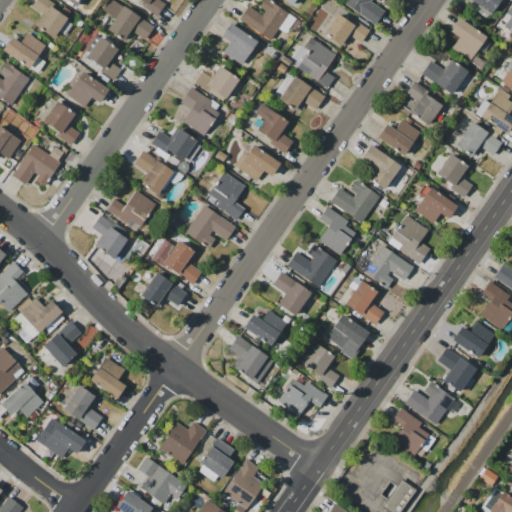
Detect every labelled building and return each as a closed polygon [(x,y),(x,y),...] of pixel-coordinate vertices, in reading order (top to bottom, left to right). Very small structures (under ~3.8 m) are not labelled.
[(53,4),(47,0),(35,0),(30,7),(42,15),(34,26),(52,39),(67,19),(51,7),(53,4)] [(153,27),(111,0),(107,0),(101,10),(113,18),(106,30),(123,41),(130,31),(144,41),(153,27)] [(269,41),(278,27),(285,31),(293,18),(264,0),(263,0),(256,11),(247,6),(237,21),(269,41)] [(502,27),(511,33),(511,1),(503,14),(508,18),(502,27)] [(334,13),(323,35),(343,46),(347,36),(360,43),(367,30),(334,13)] [(485,37),(458,18),(448,33),(457,39),(450,48),(469,61),(485,37)] [(241,66),(256,41),(228,24),(221,37),(228,42),(221,54),(241,66)] [(20,43),(10,37),(1,52),(37,73),(43,62),(37,58),(45,45),(25,33),(20,43)] [(112,79),(120,70),(109,62),(118,50),(99,36),(83,58),(112,79)] [(334,55),(313,41),(294,68),(325,90),(333,78),(323,71),(334,55)] [(442,70),(429,61),(420,75),(450,96),(466,72),(449,60),(442,70)] [(511,62),(499,84),(511,90),(511,62)] [(28,78),(4,63),(0,69),(0,99),(10,106),(28,78)] [(193,83),(222,103),(238,80),(217,66),(210,78),(201,72),(193,83)] [(90,97),(99,103),(107,90),(80,72),(65,96),(83,108),(90,97)] [(277,103),(294,112),(300,102),(315,110),(323,95),(291,77),(277,103)] [(408,113),(427,126),(441,105),(411,84),(404,94),(415,102),(408,113)] [(181,124),(202,136),(219,106),(188,88),(179,104),(189,109),(181,124)] [(511,99),(496,90),(488,104),(483,100),(474,114),(506,134),(511,123),(511,120),(506,116),(511,106),(511,99)] [(54,136),(69,146),(78,133),(67,126),(75,115),(55,102),(41,122),(57,132),(54,136)] [(288,123),(261,105),(254,114),(263,120),(256,131),(270,141),(268,144),(283,155),(292,142),(280,134),(288,123)] [(418,132),(399,121),(394,130),(384,125),(376,140),(404,156),(418,132)] [(477,147),(491,157),(500,144),(470,122),(454,146),(470,157),(477,147)] [(0,155),(8,160),(20,140),(0,128),(0,155)] [(150,144),(184,164),(197,142),(174,129),(169,138),(157,131),(150,144)] [(48,155),(31,144),(11,177),(24,185),(32,172),(37,175),(34,181),(43,186),(63,154),(52,148),(48,155)] [(234,167),(255,182),(263,172),(270,177),(279,165),(251,144),(234,167)] [(359,159),(374,169),(367,179),(384,190),(399,166),(368,146),(359,159)] [(132,165),(146,174),(139,185),(156,196),(172,171),(141,151),(132,165)] [(460,179),(468,168),(448,155),(435,175),(451,185),(449,190),(463,199),(471,186),(460,179)] [(236,220),(243,209),(233,203),(244,185),(221,172),(204,202),(236,220)] [(378,196),(354,181),(347,193),(338,187),(328,203),(361,224),(378,196)] [(448,220),(456,206),(427,188),(412,212),(432,224),(438,214),(448,220)] [(154,204),(134,191),(123,207),(112,200),(106,210),(137,231),(154,204)] [(234,227),(202,206),(184,234),(207,249),(215,236),(225,242),(234,227)] [(347,221),(325,207),(317,220),(327,226),(316,242),(338,256),(353,233),(344,226),(347,221)] [(386,245),(419,264),(428,249),(419,244),(427,229),(403,216),(386,245)] [(115,259),(128,232),(96,217),(90,230),(100,234),(93,248),(115,259)] [(177,241),(173,247),(162,240),(150,259),(192,285),(200,272),(186,264),(194,252),(177,241)] [(294,252),(285,268),(319,287),(334,259),(310,246),(304,257),(294,252)] [(412,268),(380,246),(362,273),(385,289),(393,277),(402,282),(412,268)] [(0,305),(8,313),(26,293),(13,281),(22,272),(11,262),(0,274),(0,305)] [(511,266),(510,268),(502,263),(492,277),(511,291),(511,266)] [(176,307),(185,294),(155,273),(139,296),(156,308),(163,298),(176,307)] [(271,286),(283,293),(277,306),(295,316),(309,290),(277,273),(271,286)] [(343,306),(374,325),(383,312),(370,304),(377,292),(359,281),(343,306)] [(508,296),(487,281),(479,294),(489,301),(479,316),(499,330),(511,312),(511,305),(505,300),(508,296)] [(37,333),(60,312),(50,300),(43,307),(35,298),(18,312),(37,333)] [(285,322),(266,311),(260,320),(250,314),(242,329),(271,346),(285,322)] [(29,340),(36,334),(19,314),(12,320),(29,340)] [(368,334),(341,315),(323,339),(350,358),(368,334)] [(67,345),(79,333),(69,321),(41,347),(60,367),(75,354),(67,345)] [(451,340),(476,359),(493,336),(475,322),(467,332),(461,327),(451,340)] [(257,385),(273,361),(236,336),(227,350),(237,357),(230,367),(257,385)] [(315,380),(329,389),(338,376),(327,369),(334,358),(315,345),(301,364),(318,376),(315,380)] [(0,393),(23,370),(0,348),(0,393)] [(474,367),(443,349),(435,362),(448,370),(441,383),(459,393),(474,367)] [(123,370),(103,358),(88,382),(116,400),(124,386),(116,381),(123,370)] [(307,401),(318,408),(326,396),(304,382),(302,386),(291,379),(275,402),(297,417),(307,401)] [(0,405),(10,416),(17,409),(25,418),(42,403),(23,382),(0,403),(0,405)] [(413,389),(402,404),(433,426),(452,399),(429,382),(421,394),(413,389)] [(94,397),(77,386),(61,410),(92,431),(101,417),(86,408),(94,397)] [(391,443),(412,457),(419,447),(425,451),(435,436),(398,410),(391,420),(401,427),(391,443)] [(85,441),(50,417),(34,441),(60,459),(66,449),(75,455),(85,441)] [(157,450),(183,465),(204,430),(191,423),(187,430),(173,423),(157,450)] [(198,466),(222,479),(231,462),(227,459),(233,449),(213,439),(198,466)] [(144,458),(136,470),(146,477),(138,489),(162,504),(168,495),(175,500),(185,484),(144,458)] [(221,494),(237,505),(234,510),(237,511),(243,511),(263,483),(254,477),(259,470),(244,459),(221,494)] [(388,511),(399,511),(415,490),(401,481),(382,507),(388,511)] [(156,511),(126,491),(114,508),(119,511),(156,511)] [(487,511),(511,511),(511,498),(511,499),(500,492),(487,511)] [(18,511),(22,508),(8,497),(0,506),(0,511),(18,511)] [(222,511),(207,500),(198,511),(222,511)]
